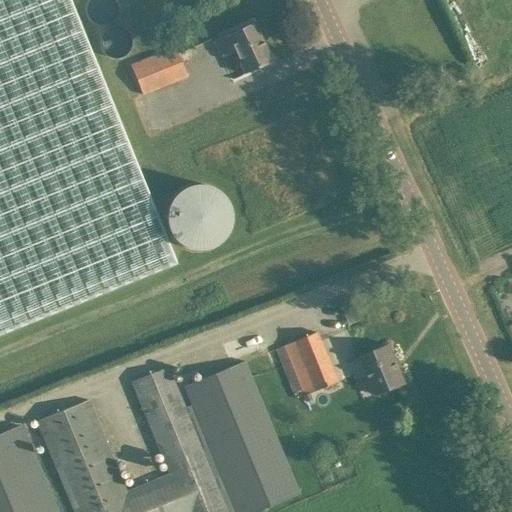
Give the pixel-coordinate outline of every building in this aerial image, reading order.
[(0,0),(0,333),(176,262),(69,0),(0,0)] [(107,0),(89,0),(93,13),(110,9),(107,0)] [(235,52),(245,73),(272,61),(254,22),(217,39),(225,57),(235,52)] [(130,65),(142,94),(186,75),(174,46),(130,65)] [(316,332),(276,349),(296,398),(336,382),(316,332)] [(361,356),(378,395),(406,383),(390,344),(361,356)] [(58,511),(21,423),(0,432),(0,511),(254,511),(299,494),(246,362),(184,386),(192,404),(185,407),(167,366),(131,381),(169,472),(127,490),(89,399),(40,419),(37,424),(73,511),(58,511)]
